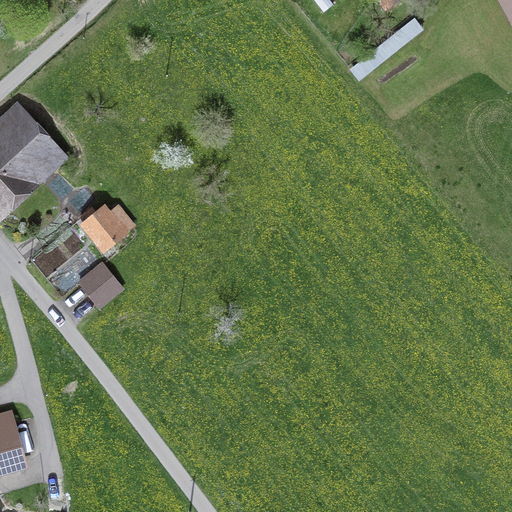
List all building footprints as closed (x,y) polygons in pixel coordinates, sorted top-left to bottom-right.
[(377,0),(386,12),(402,0),(377,0)] [(511,0),(502,0),(511,17),(511,0)] [(413,21),(350,71),(358,82),(422,32),(413,21)] [(0,222),(66,162),(18,109),(0,125),(0,222)] [(80,228),(101,254),(126,232),(105,207),(80,228)] [(80,287),(99,310),(121,291),(102,269),(80,287)] [(7,415),(0,417),(0,470),(22,464),(7,415)]
